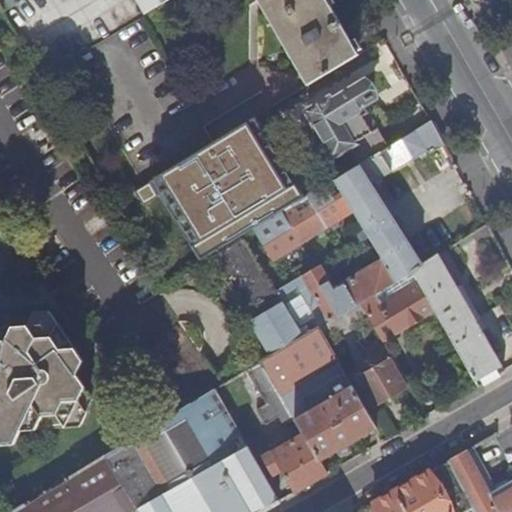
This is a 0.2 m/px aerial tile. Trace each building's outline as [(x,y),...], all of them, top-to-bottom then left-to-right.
[(11,0),(0,0),(0,7),(2,12),(15,5),(11,0)] [(132,0),(142,15),(167,0),(132,0)] [(253,0),(306,88),(356,57),(322,0),(253,0)] [(359,165),(390,146),(378,127),(371,132),(362,116),(369,112),(364,103),(373,98),(364,83),(329,102),(328,99),(307,112),(333,156),(348,147),(359,165)] [(371,132),(378,127),(369,112),(362,116),(371,132)] [(241,236),(209,256),(271,356),(319,327),(360,302),(376,292),(398,279),(414,270),(422,265),(373,183),(393,171),(393,172),(427,152),(430,155),(445,147),(431,121),(390,146),(359,165),(334,180),(341,192),(331,198),(324,186),(291,206),(298,219),(278,230),(270,218),(252,229),(273,261),(353,212),(383,260),(334,289),(319,266),(275,291),(241,236)] [(298,219),(291,206),(270,218),(278,230),(298,219)] [(461,285),(443,252),(438,255),(456,288),(461,285)] [(435,307),(480,385),(503,372),(481,332),(473,319),(479,316),(461,285),(456,288),(438,255),(422,265),(414,270),(435,307)] [(360,302),(384,343),(400,334),(397,330),(435,307),(414,270),(398,279),(405,293),(383,305),(376,292),(360,302)] [(0,447),(14,446),(21,432),(81,428),(88,414),(80,400),(86,387),(78,375),(86,360),(52,311),(37,313),(30,326),(15,328),(6,315),(0,315),(0,447)] [(473,319),(481,332),(486,329),(479,316),(473,319)] [(319,327),(271,356),(262,362),(278,388),(281,393),(337,359),(319,327)] [(373,406),(406,387),(382,342),(365,352),(375,369),(357,380),(373,406)] [(295,419),(352,386),(337,359),(281,393),(282,395),(295,419)] [(278,388),(262,362),(249,370),(264,396),(278,388)] [(216,389),(230,414),(242,408),(227,383),(216,389)] [(377,428),(370,415),(352,386),(295,419),(304,434),(320,461),(377,428)] [(137,508),(138,511),(261,511),(280,501),(230,414),(216,389),(107,456),(137,508)] [(284,425),(295,419),(282,395),(257,409),(266,425),(279,417),(284,425)] [(385,440),(396,434),(381,408),(370,415),(377,428),(385,440)] [(280,470),(294,493),(327,474),(320,461),(304,434),(287,444),(285,441),(270,449),(271,453),(264,457),(274,474),(280,470)] [(511,481),(506,479),(495,487),(473,447),(448,461),(473,507),(475,511),(510,511),(511,511),(511,481)] [(129,511),(137,508),(107,456),(13,511),(129,511)] [(464,511),(473,507),(448,461),(372,505),(376,511),(464,511)]
